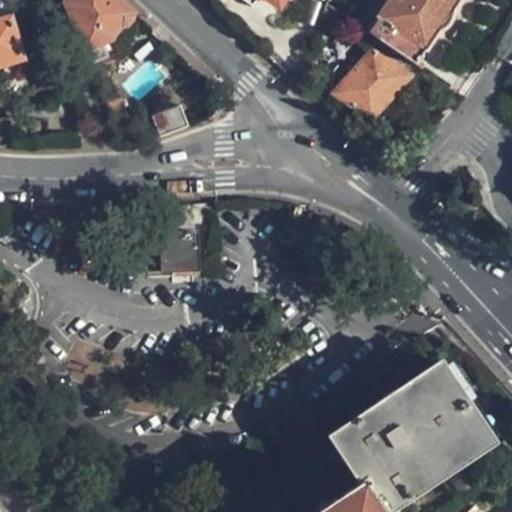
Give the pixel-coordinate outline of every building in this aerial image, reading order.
[(112,37),(133,12),(120,0),(64,0),(90,63),(103,57),(97,42),(112,37)] [(390,0),(369,33),(415,63),(423,49),(426,51),(441,29),(443,28),(445,26),(447,24),(448,22),(449,20),(451,17),(451,15),(452,12),(460,0),(390,0)] [(0,68),(2,67),(4,72),(19,68),(17,64),(28,61),(14,14),(0,18),(0,68)] [(97,42),(103,57),(117,51),(112,37),(97,42)] [(372,118),(409,75),(372,48),(334,91),(372,118)] [(150,114),(158,135),(186,124),(179,104),(150,114)] [(201,271),(200,228),(135,230),(137,273),(201,271)] [(385,511),(490,442),(436,363),(325,436),(356,484),(316,510),(313,511),(385,511)]
